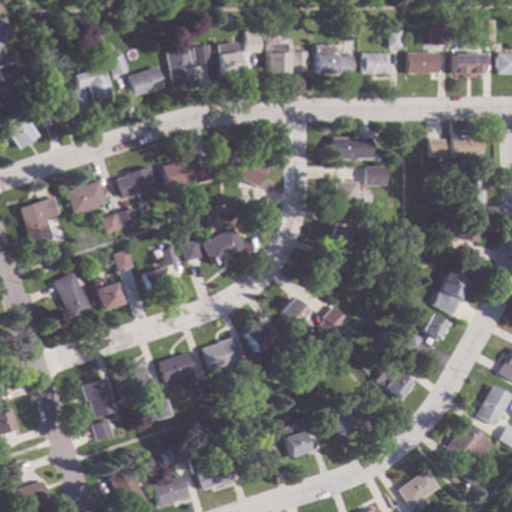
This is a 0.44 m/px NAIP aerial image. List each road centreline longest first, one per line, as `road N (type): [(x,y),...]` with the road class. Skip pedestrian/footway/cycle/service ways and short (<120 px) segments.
road 1 (residential): [(511,111),(204,118),(0,177)]
road 2 (residential): [(511,227),(499,291),(427,414),(388,452),(325,484),(235,511)]
road 3 (residential): [(294,112),(291,213),(267,268),(234,297),(36,364)]
road 4 (residential): [(83,511),(0,253)]
